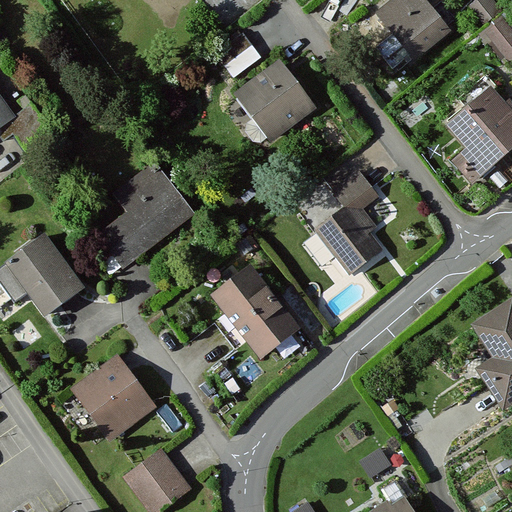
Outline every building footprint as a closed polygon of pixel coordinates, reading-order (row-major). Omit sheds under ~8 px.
[(392,0),(377,12),(414,58),(449,31),(424,0),(392,0)] [(501,11),(492,0),(476,0),(467,7),(481,26),(501,11)] [(484,30),(510,62),(511,59),(511,27),(502,15),(484,30)] [(233,76),(259,56),(242,34),(216,53),(233,76)] [(279,65),(238,96),(271,140),(312,108),(279,65)] [(511,145),(511,111),(491,88),(448,125),(468,148),(454,161),(471,181),(511,145)] [(0,125),(15,115),(0,95),(0,125)] [(128,213),(100,233),(123,265),(193,215),(162,172),(155,176),(149,168),(114,193),(128,213)] [(356,168),(330,187),(346,208),(319,228),(350,271),(378,250),(365,233),(374,227),(360,208),(377,196),(356,168)] [(45,236),(7,263),(45,314),(83,287),(45,236)] [(250,263),(210,295),(263,359),(302,327),(250,263)] [(478,368),(504,407),(511,402),(511,300),(474,325),(495,357),(478,368)] [(118,356),(74,388),(111,439),(155,407),(118,356)] [(380,448),(360,462),(370,478),(391,465),(380,448)] [(160,450),(124,476),(150,511),(156,511),(189,489),(160,450)] [(381,511),(413,511),(404,497),(381,511)] [(313,511),(308,503),(293,511),(313,511)]
